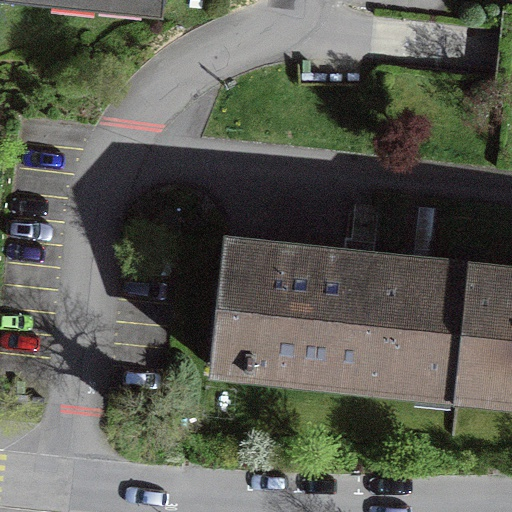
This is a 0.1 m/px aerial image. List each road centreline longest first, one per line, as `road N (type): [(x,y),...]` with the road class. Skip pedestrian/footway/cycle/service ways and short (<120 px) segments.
road 1 (residential): [(61,492),(103,194),(117,148),(179,80),(271,39),(301,0)]
road 2 (residential): [(511,508),(268,506),(61,492)]
